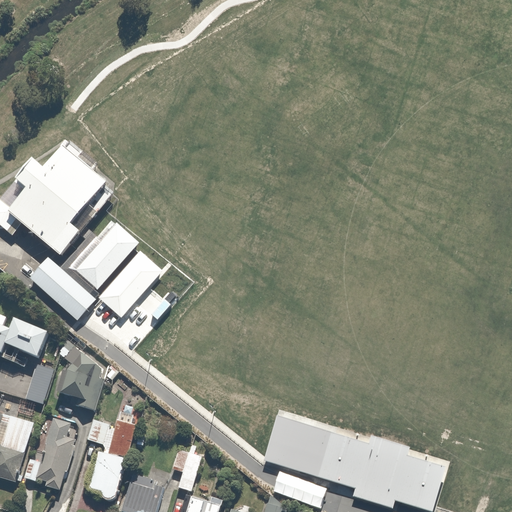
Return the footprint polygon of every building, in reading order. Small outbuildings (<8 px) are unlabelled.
[(24,224),(63,257),(118,190),(94,171),(99,166),(71,143),(67,148),(65,147),(46,168),(38,162),(0,200),(0,226),(2,226),(14,235),(24,224)] [(140,243),(117,223),(76,269),(99,289),(140,243)] [(98,300),(49,258),(31,278),(79,321),(98,300)] [(107,305),(100,299),(87,315),(94,320),(107,305)] [(10,329),(4,326),(8,317),(0,313),(0,352),(2,354),(7,344),(40,357),(50,332),(14,318),(10,329)] [(68,372),(64,371),(55,402),(95,413),(104,382),(99,380),(103,363),(73,354),(68,372)] [(122,373),(112,364),(103,373),(113,383),(122,373)] [(54,376),(33,368),(22,397),(43,405),(54,376)] [(35,423),(11,415),(1,445),(0,444),(0,480),(15,486),(35,423)] [(114,427),(93,421),(88,441),(105,445),(103,452),(95,450),(91,466),(87,465),(84,478),(89,480),(86,491),(101,495),(100,499),(116,503),(137,424),(116,418),(114,427)] [(347,430),(313,418),(299,459),(333,470),(330,480),(374,495),(378,481),(411,492),(423,457),(384,444),(387,435),(350,422),(347,430)] [(26,479),(37,482),(38,479),(46,481),(45,486),(59,490),(76,425),(52,419),(41,463),(31,460),(26,479)] [(146,434),(136,433),(135,445),(145,446),(146,434)] [(192,446),(189,453),(178,450),(171,471),(183,474),(178,488),(193,492),(206,450),(192,446)] [(155,511),(164,484),(133,475),(122,511),(155,511)] [(289,511),(293,504),(271,496),(264,511),(289,511)] [(221,511),(223,508),(192,497),(187,511),(221,511)]
